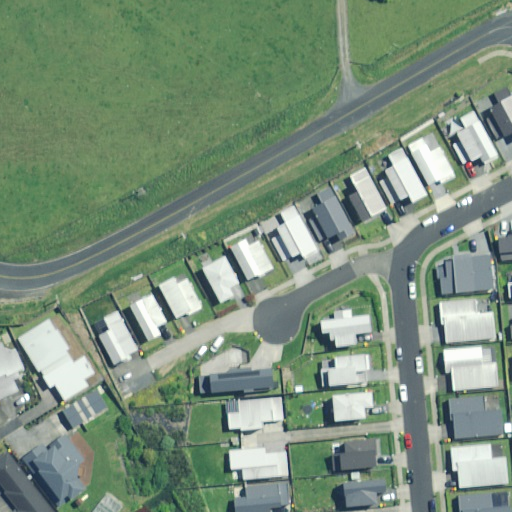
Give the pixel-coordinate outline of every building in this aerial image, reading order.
[(511,97),(507,88),(494,94),(500,106),(491,111),(494,117),(487,121),(497,139),(504,136),(505,138),(511,133),(511,97)] [(496,157),(473,113),(461,119),(467,131),(457,136),(460,142),(453,145),(463,164),(470,160),(471,162),(479,159),(482,164),(496,157)] [(422,140),(409,147),(412,153),(412,154),(429,186),(440,180),(441,183),(454,176),(439,150),(430,155),(422,140)] [(426,196),(402,150),(389,157),(395,168),(384,174),(387,179),(381,183),(392,204),(400,200),(400,201),(408,197),(411,204),(426,196)] [(385,210),(364,169),(349,177),(358,194),(349,199),(361,223),(385,210)] [(353,235),(329,188),(317,194),(323,205),(312,211),(316,218),(310,221),(321,243),(336,236),(339,242),(353,235)] [(317,253),(294,207),(280,214),(286,224),(276,229),(280,236),(273,240),(284,261),(290,258),(291,259),(299,254),(302,260),(317,253)] [(499,230),(501,247),(511,245),(511,227),(509,228),(509,229),(499,230)] [(243,242),(230,249),(247,282),(256,277),(256,279),(271,271),(256,244),(247,249),(243,242)] [(492,289),(489,255),(468,257),(468,255),(451,256),(451,258),(443,259),(444,266),(435,266),(436,278),(438,278),(439,292),(492,289)] [(237,286),(223,259),(201,271),(220,305),(231,299),(227,291),(237,286)] [(172,280),(158,287),(175,320),(184,315),(185,317),(199,309),(185,282),(175,287),(172,280)] [(150,298),(130,309),(148,342),(159,337),(155,330),(165,324),(150,298)] [(478,314),(477,299),(440,303),(442,324),(445,324),(447,343),(495,338),(493,313),(478,314)] [(335,321),(320,323),(321,336),(329,335),(329,343),(334,343),(335,349),(355,347),(354,337),(369,336),(368,318),(350,320),(349,312),(334,313),(335,321)] [(69,350),(50,320),(19,339),(50,389),(56,385),(65,401),(89,386),(85,380),(95,374),(85,357),(74,363),(66,351),(69,350)] [(136,351),(120,322),(106,329),(108,333),(98,338),(114,367),(129,359),(127,356),(136,351)] [(0,344),(0,400),(18,392),(13,380),(26,375),(11,340),(3,343),(0,344)] [(498,387),(495,347),(445,350),(446,371),(452,371),(454,391),(498,387)] [(321,372),(323,389),(366,384),(364,358),(334,361),(335,371),(321,372)] [(209,393),(210,396),(272,390),(270,372),(250,374),(250,370),(226,373),(226,375),(199,378),(200,394),(209,393)] [(108,408),(97,389),(61,411),(73,429),(108,408)] [(369,395),(331,399),(334,424),(363,422),(362,411),(371,410),(369,395)] [(450,422),(454,422),(455,439),(503,435),(499,395),(452,399),(447,400),(450,422)] [(283,422),(281,399),(238,402),(239,414),(227,414),(228,430),(240,429),(240,432),(261,431),(261,423),(283,422)] [(86,461),(66,436),(47,450),(43,445),(23,460),(38,479),(60,509),(86,489),(78,478),(80,465),(86,461)] [(347,457),(342,457),(343,470),(374,467),(371,444),(346,447),(347,457)] [(508,484),(506,458),(493,459),(492,444),(451,448),(453,471),(459,470),(460,488),(508,484)] [(262,450),(229,452),(230,471),(242,470),(242,480),(287,478),(286,455),(263,456),(262,450)] [(52,511),(8,454),(0,459),(0,485),(18,510),(15,511),(52,511)] [(346,487),(347,499),(354,498),(355,509),(375,507),(374,495),(385,494),(384,484),(374,484),(346,487)] [(235,500),(235,511),(268,511),(269,511),(279,511),(279,506),(289,506),(288,486),(245,488),(246,500),(235,500)] [(510,511),(508,492),(464,496),(459,497),(460,511),(510,511)] [(118,511),(123,506),(107,494),(95,511),(118,511)]
